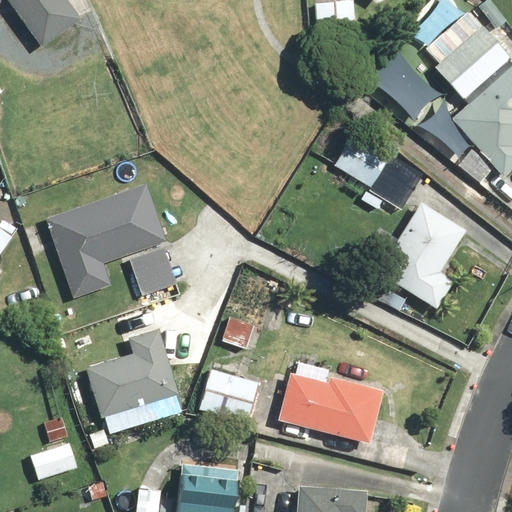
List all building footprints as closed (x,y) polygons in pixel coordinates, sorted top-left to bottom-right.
[(0,0),(0,1),(35,49),(75,19),(61,0),(0,0)] [(488,0),(484,0),(468,12),(487,37),(506,23),(488,0)] [(350,2),(312,1),(312,36),(350,36),(350,2)] [(460,107),(445,120),(497,179),(511,166),(511,65),(465,12),(422,49),(434,63),(427,69),(460,107)] [(388,157),(349,132),(330,162),(369,187),(388,157)] [(141,183),(39,218),(67,300),(106,286),(98,263),(162,241),(141,183)] [(459,228),(413,203),(371,278),(431,311),(448,281),(434,273),(459,228)] [(159,249),(125,261),(138,298),(172,286),(159,249)] [(251,323),(223,316),(215,343),(244,351),(251,323)] [(126,353),(78,367),(94,420),(174,396),(153,328),(121,338),(126,353)] [(240,426),(255,382),(207,366),(192,410),(240,426)] [(285,373),(272,421),(360,444),(374,390),(323,377),(321,383),(285,373)] [(63,412),(38,421),(47,443),(72,434),(63,412)] [(68,443),(25,457),(32,480),(76,466),(68,443)] [(172,463),(165,511),(224,511),(230,470),(172,463)] [(360,511),(362,491),(291,485),(288,511),(360,511)] [(153,511),(155,492),(131,491),(129,511),(153,511)]
